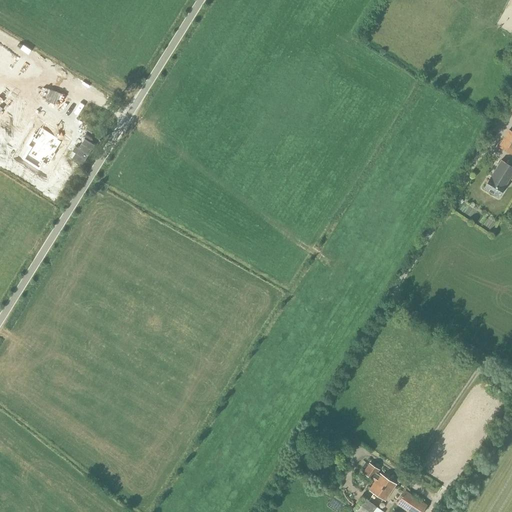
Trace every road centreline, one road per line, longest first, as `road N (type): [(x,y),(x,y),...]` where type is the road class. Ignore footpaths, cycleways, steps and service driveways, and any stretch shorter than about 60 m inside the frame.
road 1 (unclassified): [(0,320),(200,0)]
road 2 (unknown): [(481,356),(414,476)]
